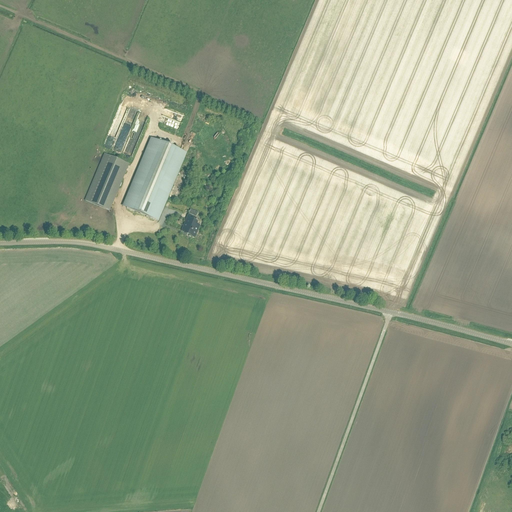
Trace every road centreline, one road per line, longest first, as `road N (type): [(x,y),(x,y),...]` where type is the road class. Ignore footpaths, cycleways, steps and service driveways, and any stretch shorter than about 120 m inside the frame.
road 1 (tertiary): [(511,343),(91,244),(0,244)]
road 2 (track): [(390,312),(318,511)]
